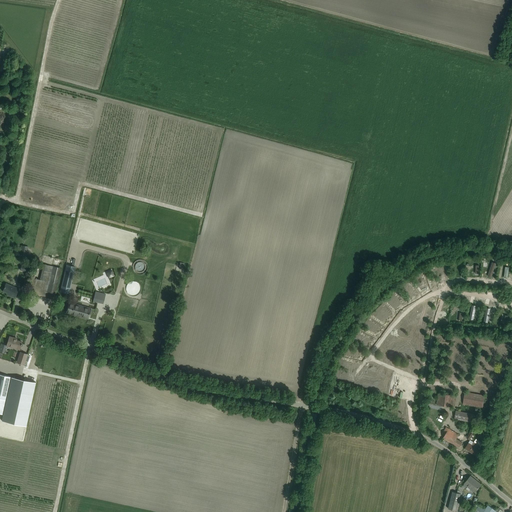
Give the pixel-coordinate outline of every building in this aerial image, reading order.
[(27,256),(28,247),(21,245),(19,255),(27,256)] [(28,264),(22,263),(20,270),(27,272),(29,266),(28,266),(28,264)] [(31,278),(29,289),(28,294),(54,300),(61,268),(43,264),(40,280),(31,278)] [(60,291),(69,293),(74,271),(68,269),(65,282),(63,281),(60,291)] [(6,283),(5,286),(3,291),(10,294),(9,296),(14,298),(18,289),(6,283)] [(95,292),(93,300),(103,302),(105,295),(95,292)] [(69,304),(68,307),(67,312),(89,318),(91,308),(75,304),(75,305),(69,304)] [(9,337),(8,341),(7,345),(19,350),(21,345),(22,344),(21,343),(22,342),(13,339),(14,338),(9,337)] [(20,352),(17,362),(24,364),(27,354),(20,352)] [(0,374),(0,413),(2,414),(1,419),(23,424),(33,382),(0,374)] [(485,395),(465,392),(463,399),(461,399),(460,404),(463,405),(463,404),(483,407),(485,395)] [(454,395),(438,393),(437,405),(453,407),(454,395)] [(473,414),(456,410),(454,419),(472,422),(473,414)] [(459,434),(449,428),(443,437),(459,447),(462,443),(456,439),(459,434)] [(470,440),(468,444),(465,448),(475,455),(476,454),(477,454),(478,453),(477,453),(481,447),(470,440)] [(466,487),(467,486),(475,492),(481,484),(470,476),(464,484),(463,485),(466,487)] [(452,492),(448,509),(456,511),(460,494),(452,492)]
